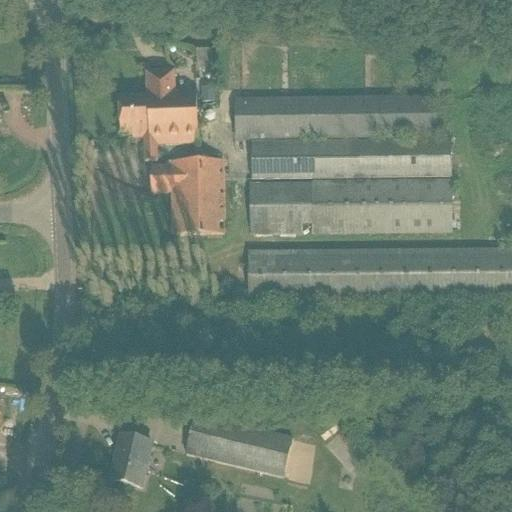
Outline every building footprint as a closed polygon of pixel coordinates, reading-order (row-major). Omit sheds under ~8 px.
[(133,140),(144,140),(145,164),(157,164),(156,148),(198,146),(196,94),(176,95),(175,74),(146,75),(147,99),(119,100),(120,137),(132,137),(133,140)] [(235,103),(236,143),(436,140),(436,100),(235,103)] [(250,146),(251,184),(451,181),(451,144),(323,145),(250,146)] [(167,164),(167,168),(151,169),(152,195),(173,195),(173,238),(224,237),(223,164),(167,164)] [(250,188),(251,237),(452,236),(452,184),(311,186),(311,188),(250,188)] [(162,246),(162,260),(174,260),(174,246),(162,246)] [(511,253),(249,256),(250,306),(511,303),(511,253)] [(196,418),(186,457),(283,481),(293,442),(196,418)] [(110,483),(141,490),(152,447),(121,439),(110,483)]
